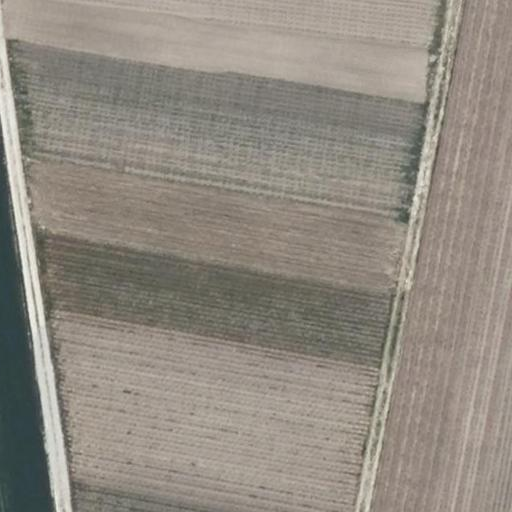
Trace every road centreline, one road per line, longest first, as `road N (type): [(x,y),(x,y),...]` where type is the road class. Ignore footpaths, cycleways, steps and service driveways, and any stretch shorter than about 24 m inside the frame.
road 1 (track): [(352,511),(442,0)]
road 2 (track): [(1,0),(66,511)]
